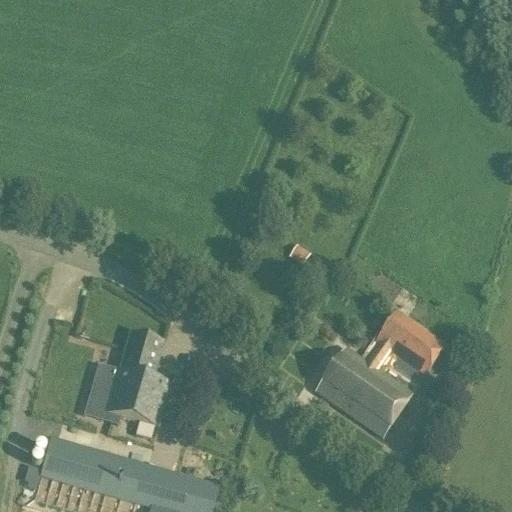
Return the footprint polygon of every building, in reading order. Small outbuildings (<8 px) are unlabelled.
[(300,269),(309,257),(296,248),(288,260),(300,269)] [(412,398),(445,350),(395,314),(373,346),(376,348),(364,365),(343,351),(314,396),(381,442),(411,397),(412,398)] [(40,434),(56,359),(63,325),(36,319),(28,353),(15,409),(8,408),(4,426),(40,434)] [(61,374),(97,383),(108,341),(72,332),(61,374)] [(152,382),(162,347),(128,337),(118,373),(114,372),(102,416),(159,432),(171,387),(152,382)] [(119,426),(95,418),(88,436),(113,445),(119,426)] [(74,511),(212,511),(219,489),(50,441),(39,479),(32,500),(74,511)]
